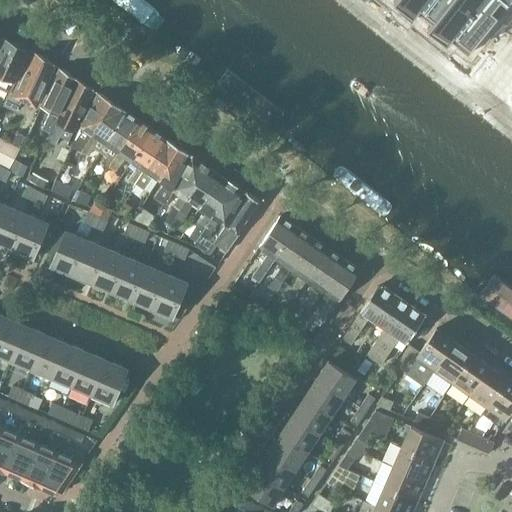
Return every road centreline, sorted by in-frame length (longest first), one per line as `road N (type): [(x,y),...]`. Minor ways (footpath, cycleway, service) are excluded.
road 1 (residential): [(0,12),(277,200),(362,243),(378,264)]
road 2 (residential): [(212,511),(378,264)]
road 3 (residential): [(511,349),(398,269),(378,264)]
